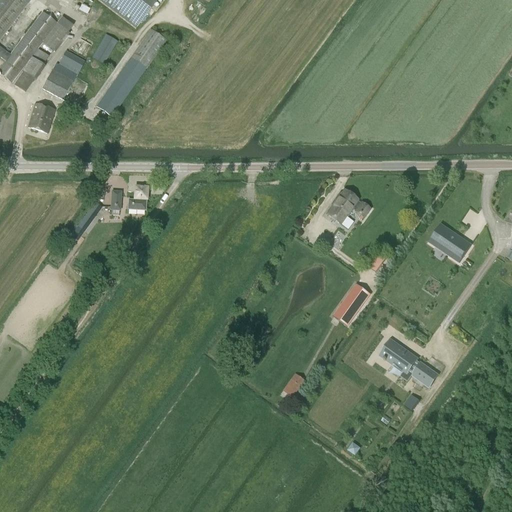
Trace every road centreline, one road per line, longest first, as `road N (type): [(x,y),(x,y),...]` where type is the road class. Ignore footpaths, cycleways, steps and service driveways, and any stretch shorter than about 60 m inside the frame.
road 1 (tertiary): [(511,165),(0,167)]
road 2 (track): [(0,438),(173,189),(180,167)]
